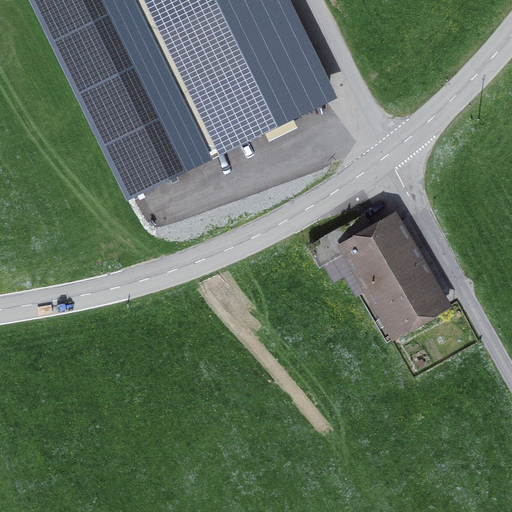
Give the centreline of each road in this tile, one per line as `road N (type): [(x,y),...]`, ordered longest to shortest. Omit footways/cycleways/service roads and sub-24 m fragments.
road 1 (secondary): [(0,309),(187,266),(282,221),(385,156)]
road 2 (unclassified): [(511,381),(385,156)]
road 3 (secondary): [(385,156),(511,34)]
